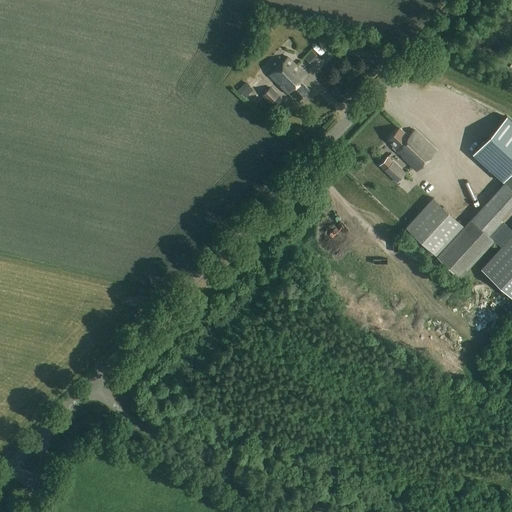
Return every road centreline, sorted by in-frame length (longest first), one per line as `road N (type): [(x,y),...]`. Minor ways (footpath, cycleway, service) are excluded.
road 1 (tertiary): [(90,383),(466,0)]
road 2 (track): [(511,400),(472,365),(474,326),(390,254),(305,164)]
road 3 (unclassified): [(318,511),(162,439),(90,383)]
